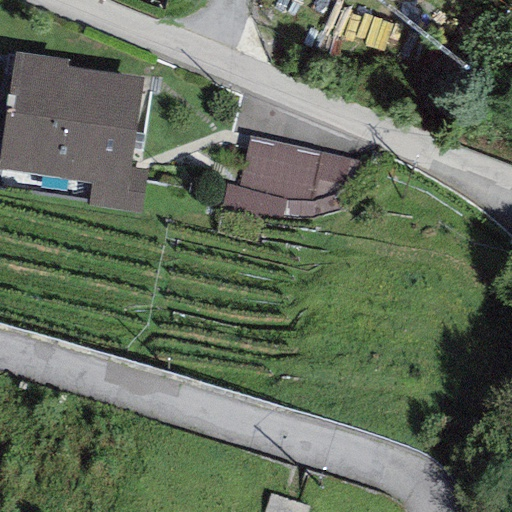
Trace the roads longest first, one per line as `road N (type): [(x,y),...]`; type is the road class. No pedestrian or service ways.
road 1 (residential): [(57,0),(511,184)]
road 2 (unclassified): [(0,352),(391,471),(416,482),(436,511)]
